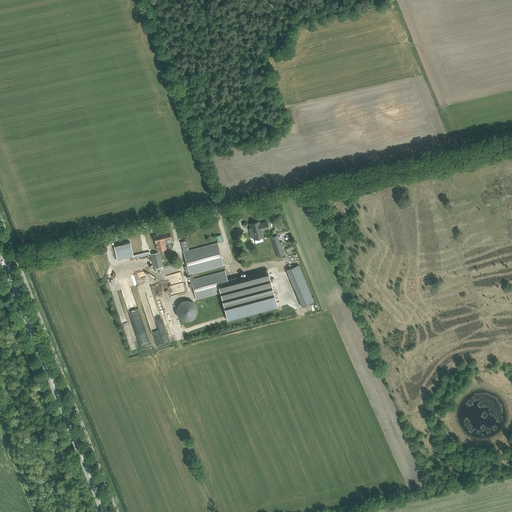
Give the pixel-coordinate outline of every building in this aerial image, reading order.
[(250,224),(251,229),(254,239),(263,237),(261,230),(269,229),(267,222),(260,224),(259,221),(250,224)] [(169,232),(162,234),(165,249),(166,249),(165,243),(168,243),(167,240),(171,239),(169,232)] [(165,249),(162,234),(154,235),(157,251),(165,249)] [(277,235),(271,238),(277,257),(283,255),(284,255),(284,254),(285,254),(284,251),(282,247),(284,246),(282,242),(279,242),(277,235)] [(134,240),(114,245),(115,250),(117,257),(132,254),(133,258),(150,254),(153,268),(163,266),(160,252),(157,252),(153,236),(134,240)] [(193,288),(196,299),(220,293),(227,320),(277,307),(267,270),(227,280),(224,270),(193,278),(192,273),(223,266),(217,242),(189,249),(187,240),(181,242),(187,265),(184,266),(186,271),(188,271),(191,283),(189,283),(190,289),(193,288)] [(286,270),(294,288),(306,283),(298,265),(286,270)] [(177,294),(186,292),(181,272),(166,276),(168,286),(175,285),(177,294)] [(176,309),(176,310),(176,311),(177,312),(177,313),(177,314),(178,315),(178,316),(179,317),(180,318),(181,318),(181,319),(182,319),(183,320),(184,320),(185,320),(186,320),(187,320),(188,320),(189,320),(190,319),(191,319),(192,319),(192,318),(193,318),(194,317),(194,316),(195,316),(195,315),(196,314),(196,313),(196,312),(197,311),(197,310),(196,309),(196,308),(196,307),(196,306),(195,305),(195,304),(194,304),(194,303),(193,302),(192,302),(191,301),(190,301),(189,300),(188,300),(187,300),(186,300),(185,300),(184,300),(183,301),(182,301),(181,301),(181,302),(180,302),(179,303),(179,304),(178,304),(178,305),(177,306),(177,307),(177,308),(176,309)]
